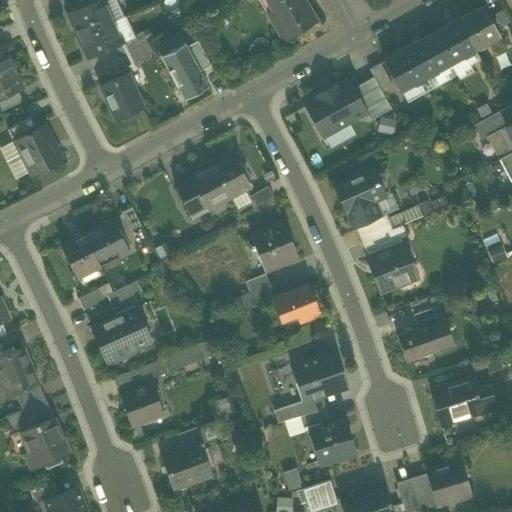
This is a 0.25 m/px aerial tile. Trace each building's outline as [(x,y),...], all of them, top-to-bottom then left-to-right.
[(100,0),(98,1),(109,24),(112,23),(123,18),(115,0),(100,0)] [(262,0),(285,39),(314,23),(300,0),(262,0)] [(68,13),(79,38),(109,24),(98,1),(68,13)] [(483,6),(458,20),(474,50),(499,36),(483,6)] [(122,43),(134,38),(125,17),(123,18),(112,23),(121,43),(122,43)] [(458,20),(433,34),(449,63),(474,50),(458,20)] [(112,23),(109,24),(79,38),(88,58),(121,43),(112,23)] [(122,43),(127,54),(147,44),(142,34),(134,38),(122,43)] [(433,34),(409,47),(425,77),(449,63),(433,34)] [(197,41),(186,47),(200,72),(210,66),(197,41)] [(184,101),(208,87),(200,72),(186,47),(184,43),(160,57),(184,101)] [(152,54),(147,44),(127,54),(132,64),(152,54)] [(0,70),(11,66),(2,46),(0,46),(0,70)] [(399,91),(425,77),(409,47),(383,61),(399,91)] [(369,69),(373,77),(382,92),(392,86),(380,63),(369,69)] [(22,89),(11,66),(0,70),(0,99),(18,91),(22,89)] [(100,85),(116,120),(142,109),(126,74),(100,85)] [(373,77),(352,89),(365,112),(369,120),(391,108),(382,92),(373,77)] [(320,98),(305,106),(322,136),(323,135),(348,122),(365,112),(352,89),(348,82),(334,90),(332,87),(318,94),(320,98)] [(0,99),(0,108),(1,111),(22,101),(18,91),(0,99)] [(473,125),(481,139),(487,136),(504,127),(511,123),(511,105),(473,125)] [(8,130),(13,140),(35,129),(30,118),(8,130)] [(323,135),(331,149),(356,135),(348,122),(323,135)] [(29,171),(31,175),(61,160),(44,125),(35,129),(13,140),(29,171)] [(501,153),(511,147),(511,142),(504,127),(487,136),(497,154),(501,152),(501,153)] [(29,171),(13,140),(0,147),(0,150),(15,179),(29,171)] [(511,181),(511,180),(511,152),(499,159),(511,181)] [(232,155),(213,166),(228,194),(230,197),(243,190),(249,187),(232,155)] [(213,166),(190,178),(205,206),(228,194),(213,166)] [(335,186),(346,212),(369,202),(372,201),(383,196),(372,170),(335,186)] [(191,214),(205,206),(190,178),(176,186),(191,214)] [(251,204),(253,208),(273,197),(267,187),(247,198),(251,204)] [(247,198),(243,190),(230,197),(238,212),(251,204),(247,198)] [(372,201),(369,202),(376,218),(379,217),(372,201)] [(355,228),(376,218),(369,202),(346,212),(353,228),(355,228)] [(395,223),(422,215),(419,205),(392,214),(395,223)] [(131,206),(120,212),(130,231),(140,225),(131,206)] [(355,228),(361,242),(383,233),(391,229),(386,214),(376,218),(355,228)] [(112,220),(83,234),(97,261),(125,247),(112,220)] [(250,237),(263,269),(296,255),(284,224),(250,237)] [(383,233),(361,242),(365,254),(387,244),(383,233)] [(99,266),(97,261),(83,234),(61,245),(77,278),(99,266)] [(206,234),(187,246),(191,252),(210,241),(206,234)] [(198,265),(219,254),(213,242),(192,253),(198,265)] [(366,258),(379,292),(417,278),(403,243),(366,258)] [(97,261),(99,266),(128,252),(125,247),(97,261)] [(242,280),(247,294),(269,285),(264,272),(242,280)] [(105,295),(115,317),(136,308),(140,306),(130,283),(105,295)] [(269,285),(247,294),(251,305),(274,296),(269,285)] [(75,300),(81,312),(105,300),(98,287),(75,300)] [(295,313),(298,321),(319,313),(309,287),(289,295),(288,293),(274,299),(272,299),(280,320),(295,313)] [(0,323),(10,319),(0,296),(0,323)] [(115,317),(91,328),(103,355),(131,343),(133,348),(150,340),(136,308),(115,317)] [(413,315),(417,328),(428,324),(429,325),(438,322),(433,308),(413,315)] [(396,336),(405,362),(438,351),(429,325),(428,324),(417,328),(396,336)] [(0,382),(7,397),(21,391),(38,384),(38,383),(37,384),(28,364),(29,363),(22,347),(0,356),(0,382)] [(302,400),(302,402),(321,396),(346,387),(333,347),(316,353),(317,356),(290,365),(302,400)] [(473,363),(477,377),(502,369),(497,355),(473,363)] [(145,386),(143,382),(138,368),(114,377),(120,395),(145,386)] [(430,390),(440,424),(441,423),(440,419),(467,410),(468,415),(482,411),(476,393),(471,378),(472,378),(471,377),(470,378),(470,379),(448,385),(448,386),(431,390),(430,390)] [(40,388),(38,384),(21,391),(23,396),(40,388)] [(119,396),(130,425),(163,413),(152,384),(145,386),(120,395),(119,396)] [(18,398),(23,410),(45,401),(40,388),(23,396),(18,398)] [(476,393),(482,411),(494,407),(488,389),(476,393)] [(295,403),(300,416),(325,408),(321,396),(302,402),(302,400),(295,403)] [(50,412),(45,401),(23,410),(28,421),(50,412)] [(328,420),(325,408),(300,416),(303,428),(328,420)] [(440,419),(441,423),(468,415),(467,410),(440,419)] [(25,453),(32,470),(68,454),(52,417),(20,431),(29,451),(25,453)] [(307,430),(318,465),(354,454),(343,419),(307,430)] [(177,434),(183,448),(200,442),(200,443),(206,441),(200,425),(194,427),(177,434)] [(160,456),(172,489),(212,475),(200,443),(200,442),(183,448),(160,456)] [(433,498),(435,505),(470,495),(460,461),(425,472),(426,475),(433,498)] [(301,484),(297,469),(285,472),(288,487),(301,484)] [(426,475),(410,480),(418,503),(433,498),(426,475)] [(29,489),(35,504),(44,500),(44,499),(58,494),(53,480),(29,489)] [(301,489),(308,511),(314,511),(338,505),(330,480),(301,489)] [(419,506),(418,503),(410,480),(396,484),(405,511),(419,506)] [(339,498),(344,511),(390,511),(390,507),(391,507),(389,501),(388,501),(384,487),(372,491),(367,492),(366,489),(339,498)] [(85,511),(83,511),(74,488),(58,494),(44,499),(44,500),(48,511),(85,511)] [(259,511),(255,497),(213,511),(259,511)]
